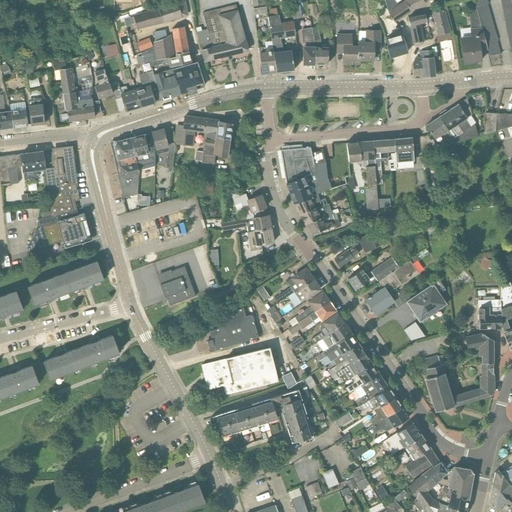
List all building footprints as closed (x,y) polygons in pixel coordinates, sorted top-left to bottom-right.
[(187,14),(187,13),(185,0),(159,9),(144,14),(140,15),(140,14),(134,17),(137,28),(147,26),(182,17),(187,14)] [(411,11),(405,1),(399,5),(398,3),(396,4),(393,0),(384,0),(385,3),(388,12),(394,21),(410,11),(411,11)] [(428,0),(405,0),(406,1),(405,1),(411,11),(428,0)] [(483,6),(477,8),(478,13),(489,10),(487,4),(483,6)] [(204,61),(248,50),(245,39),(236,5),(203,13),(207,29),(197,32),(201,50),(204,61)] [(478,13),(477,8),(477,7),(468,9),(471,30),(472,37),(461,38),(464,63),(481,61),(479,43),(486,43),(485,37),(483,31),(482,25),(480,19),(478,13)] [(258,16),(267,15),(266,8),(257,9),(258,16)] [(433,12),(439,35),(450,32),(444,9),(433,12)] [(491,16),(489,10),(478,13),(480,19),(491,16)] [(413,44),(423,41),(419,23),(427,21),(425,14),(415,16),(408,18),(410,26),(409,26),(413,44)] [(296,35),(293,21),(280,23),(279,15),(268,16),(272,46),(281,44),(280,39),(285,38),(285,37),(296,35)] [(492,22),(491,16),(480,19),(482,25),(492,22)] [(494,28),(492,22),(482,25),(483,31),(494,28)] [(177,54),(188,50),(185,37),(184,27),(172,29),(177,54)] [(315,64),(328,64),(328,47),(320,47),(321,46),(318,27),(312,28),(315,47),(315,64)] [(304,64),(315,64),(315,47),(312,28),(303,29),(305,47),(304,47),(304,64)] [(496,34),(494,28),(483,31),(485,37),(496,34)] [(358,60),(359,60),(374,60),(374,46),(380,46),(381,31),(366,31),(366,42),(358,42),(358,46),(359,46),(358,60)] [(359,46),(358,46),(352,46),(352,34),(337,34),(337,49),(343,49),(343,64),(359,64),(359,60),(358,60),(359,46)] [(387,55),(408,52),(405,40),(401,34),(386,39),(388,45),(386,46),(387,55)] [(485,37),(486,43),(497,41),(498,41),(496,34),(485,37)] [(157,60),(168,58),(174,56),(170,36),(167,37),(157,42),(156,42),(155,45),(155,47),(157,60)] [(497,41),(486,43),(488,49),(498,47),(497,41)] [(108,45),(110,55),(121,52),(119,43),(108,45)] [(145,63),(150,62),(157,60),(155,47),(143,52),(145,63)] [(273,47),(266,48),(266,47),(259,48),(262,74),(276,72),(274,53),(273,47)] [(498,47),(488,49),(490,56),(500,54),(498,47)] [(178,65),(191,61),(188,50),(177,54),(178,56),(168,59),(168,58),(157,60),(150,62),(151,66),(158,64),(158,65),(163,64),(164,67),(169,65),(169,67),(178,65)] [(424,77),(435,76),(433,57),(432,50),(424,51),(421,51),(420,51),(420,52),(420,58),(414,59),(415,60),(413,63),(412,63),(413,74),(424,74),(424,77)] [(276,72),(294,70),(292,51),(274,53),(276,72)] [(75,92),(74,83),(72,69),(72,68),(65,68),(64,60),(52,58),(53,68),(56,70),(59,69),(63,93),(75,92)] [(197,63),(173,70),(181,94),(188,92),(188,95),(197,92),(196,90),(204,87),(197,63)] [(7,64),(0,66),(0,67),(4,77),(11,74),(7,64)] [(92,84),(89,65),(72,69),(74,83),(75,92),(78,109),(67,111),(68,121),(95,117),(94,114),(93,102),(92,98),(92,84)] [(98,98),(113,93),(109,83),(104,69),(103,65),(100,66),(101,70),(95,72),(99,85),(95,87),(98,98)] [(162,100),(181,94),(173,70),(173,69),(172,69),(153,75),(162,100)] [(162,100),(153,75),(152,71),(139,75),(142,84),(135,86),(136,90),(141,106),(162,100)] [(126,86),(120,88),(118,80),(109,83),(113,93),(115,100),(122,98),(126,111),(141,106),(136,90),(128,92),(126,86)] [(3,95),(1,95),(0,90),(0,122),(1,129),(13,127),(11,111),(2,113),(1,109),(5,109),(3,95)] [(75,92),(63,93),(66,111),(67,111),(78,109),(75,92)] [(511,126),(511,93),(509,101),(511,101),(511,114),(496,113),(495,131),(511,126)] [(471,126),(466,118),(471,115),(467,99),(458,104),(439,117),(448,130),(456,143),(468,139),(478,137),(474,124),(473,125),(471,126)] [(99,101),(93,102),(94,114),(101,113),(99,101)] [(31,125),(45,123),(42,104),(29,106),(31,125)] [(28,125),(26,109),(11,111),(13,127),(28,125)] [(495,131),(496,113),(486,113),(484,135),(495,131)] [(206,119),(186,116),(185,116),(181,145),(193,147),(196,129),(206,131),(204,145),(215,147),(217,137),(219,122),(206,119)] [(435,139),(448,130),(439,117),(426,125),(435,139)] [(230,139),(232,127),(232,124),(219,122),(217,137),(230,139)] [(174,143),(168,144),(164,130),(151,133),(156,149),(157,154),(168,151),(166,167),(173,168),(175,148),(174,143)] [(144,135),(131,138),(136,159),(139,170),(148,168),(147,162),(155,160),(155,150),(151,134),(145,136),(144,135)] [(431,150),(438,148),(433,139),(430,140),(427,136),(419,137),(422,153),(431,150)] [(227,156),(230,139),(217,137),(215,147),(214,153),(227,156)] [(395,150),(395,153),(391,154),(391,160),(388,160),(389,169),(396,168),(396,162),(414,161),(413,158),(413,149),(412,137),(394,139),(395,150)] [(136,159),(131,138),(115,142),(113,146),(117,164),(136,159)] [(376,176),(376,180),(382,180),(382,176),(380,161),(385,161),(388,156),(387,151),(395,150),(394,139),(373,141),(374,159),(375,166),(376,176)] [(374,159),(373,141),(360,142),(361,160),(367,159),(368,166),(375,166),(374,159)] [(347,143),(348,161),(361,160),(360,142),(347,143)] [(203,154),(214,156),(214,153),(215,147),(204,145),(203,152),(203,154)] [(117,164),(113,146),(111,146),(123,198),(134,195),(137,194),(138,176),(139,170),(136,159),(117,164)] [(76,189),(71,150),(71,148),(50,150),(53,168),(45,169),(51,216),(73,211),(71,203),(79,200),(78,189),(76,189)] [(286,183),(305,176),(311,174),(302,148),(281,150),(286,183)] [(23,172),(45,169),(43,151),(20,154),(21,166),(22,166),(23,172)] [(202,162),(203,154),(203,152),(196,151),(195,161),(197,161),(197,163),(202,164),(202,162)] [(16,167),(21,166),(20,154),(0,156),(0,181),(9,180),(10,184),(18,183),(16,167)] [(214,164),(215,156),(214,156),(203,154),(202,162),(213,163),(214,164)] [(212,174),(213,163),(202,162),(202,164),(201,172),(212,174)] [(367,187),(376,186),(376,180),(376,176),(375,166),(368,166),(366,167),(367,187)] [(310,197),(324,191),(320,180),(307,185),(305,176),(286,183),(294,203),(310,197)] [(199,193),(212,195),(214,182),(200,181),(199,193)] [(377,210),(376,186),(367,187),(364,187),(366,211),(377,210)] [(261,195),(248,200),(246,194),(239,196),(238,194),(231,194),(235,205),(237,210),(243,208),(243,209),(247,219),(269,215),(261,195)] [(312,203),(310,198),(310,197),(294,203),(294,204),(299,214),(316,208),(327,204),(325,199),(312,203)] [(378,200),(378,208),(390,207),(390,199),(378,200)] [(332,214),(339,213),(338,209),(331,211),(329,204),(327,205),(327,204),(316,208),(299,214),(305,223),(322,218),(332,214)] [(75,216),(73,211),(51,216),(38,220),(36,227),(34,235),(28,245),(30,251),(63,241),(65,247),(90,240),(84,220),(86,219),(84,214),(75,216)] [(337,219),(334,220),(332,214),(322,218),(305,223),(312,233),(339,225),(337,219)] [(248,232),(271,228),(269,215),(247,219),(221,223),(223,231),(247,227),(248,232)] [(274,242),(271,229),(271,228),(248,232),(249,239),(251,246),(250,246),(251,252),(263,249),(262,244),(274,242)] [(365,253),(381,245),(375,231),(358,239),(365,253)] [(353,258),(353,257),(359,253),(354,246),(348,250),(334,259),(339,267),(353,258)] [(375,314),(393,302),(396,300),(395,298),(391,292),(419,274),(412,263),(418,260),(415,256),(393,272),(392,271),(378,281),(383,288),(366,300),(375,314)] [(392,271),(396,268),(399,267),(392,257),(365,275),(362,269),(348,279),(355,290),(369,280),(371,283),(376,280),(377,281),(378,281),(392,271)] [(491,261),(483,257),(479,267),(487,270),(491,261)] [(103,279),(99,268),(96,261),(28,287),(34,304),(49,299),(50,301),(55,299),(54,297),(83,286),(84,288),(89,286),(88,284),(103,279)] [(195,296),(185,267),(170,272),(174,280),(160,285),(161,287),(162,287),(163,291),(165,295),(164,295),(165,297),(167,296),(168,298),(167,299),(170,306),(195,296)] [(313,279),(306,268),(287,282),(288,284),(285,286),(287,289),(274,299),(277,304),(294,292),(299,288),(313,279)] [(299,288),(294,292),(301,302),(320,289),(313,279),(299,288)] [(438,279),(413,296),(405,302),(419,322),(447,304),(440,293),(445,289),(438,279)] [(509,349),(511,348),(511,329),(510,330),(506,320),(511,317),(511,289),(510,282),(500,284),(500,307),(501,328),(502,328),(509,349)] [(393,302),(397,307),(405,302),(413,296),(408,289),(395,298),(396,300),(393,302)] [(8,314),(22,309),(16,291),(0,296),(0,316),(2,316),(3,318),(8,316),(8,314)] [(315,311),(329,302),(322,292),(309,302),(311,306),(295,317),(298,322),(315,311)] [(501,328),(500,307),(492,307),(491,301),(479,301),(479,314),(479,320),(479,321),(477,322),(478,325),(479,327),(479,328),(487,328),(501,328)] [(322,320),(335,311),(329,302),(315,311),(298,322),(292,327),(288,329),(292,335),(319,316),(322,320)] [(276,311),(273,306),(268,310),(271,315),(276,311)] [(210,353),(258,337),(251,315),(246,317),(243,308),(233,311),(234,315),(225,318),(226,321),(217,324),(218,328),(209,331),(212,340),(207,341),(210,353)] [(330,332),(343,323),(337,314),(324,323),(322,325),(320,326),(320,328),(320,330),(320,331),(321,332),(311,339),(314,344),(322,339),(331,333),(330,332)] [(280,319),(275,323),(279,328),(284,324),(280,319)] [(424,336),(415,322),(405,329),(404,328),(390,338),(398,350),(412,340),(424,336)] [(329,348),(351,333),(343,323),(330,332),(331,333),(322,339),(329,348)] [(339,356),(358,343),(351,333),(329,348),(322,353),(325,357),(327,356),(331,361),(339,356)] [(492,360),(492,340),(483,334),(465,338),(468,350),(479,348),(479,354),(482,354),(482,360),(492,360)] [(57,354),(58,356),(44,361),(50,379),(119,353),(112,335),(98,341),(97,339),(91,341),(92,343),(64,354),(63,352),(57,354)] [(294,350),(300,346),(296,340),(290,344),(294,350)] [(330,376),(365,353),(358,343),(339,356),(343,353),(348,361),(346,362),(344,360),(332,368),(332,369),(328,372),(330,376)] [(278,381),(274,365),(269,347),(225,359),(202,365),(208,389),(224,385),(226,394),(278,381)] [(356,373),(372,364),(365,353),(330,376),(333,380),(338,377),(350,369),(350,368),(352,367),(356,373)] [(435,411),(453,406),(492,394),(492,372),(480,376),(480,389),(451,398),(443,371),(446,370),(442,355),(423,360),(430,377),(425,379),(435,411)] [(349,393),(379,374),(372,364),(356,373),(357,374),(350,378),(353,383),(346,388),(349,393)] [(0,397),(38,383),(32,366),(17,371),(16,369),(11,371),(11,373),(0,377),(0,397)] [(362,403),(388,387),(379,374),(349,393),(361,386),(365,392),(362,394),(364,396),(360,399),(356,401),(359,406),(363,404),(362,403)] [(380,406),(395,397),(388,387),(362,403),(363,404),(359,406),(362,411),(370,406),(373,411),(381,406),(380,406)] [(253,406),(234,412),(233,410),(215,415),(220,432),(239,426),(239,428),(258,423),(257,420),(276,414),(274,407),(282,405),(288,423),(286,424),(292,443),(310,437),(305,419),(307,417),(298,389),(252,404),(253,406)] [(301,390),(303,398),(309,397),(307,389),(301,390)] [(377,423),(402,407),(395,397),(380,406),(381,406),(373,411),(374,411),(377,415),(369,420),(373,425),(377,423)] [(409,418),(403,410),(402,407),(377,423),(373,425),(377,432),(385,427),(388,431),(409,418)] [(412,441),(421,435),(412,423),(390,437),(395,443),(392,445),(391,446),(390,447),(390,448),(390,449),(390,450),(391,451),(393,454),(406,446),(413,441),(412,441)] [(272,435),(279,433),(277,425),(270,427),(272,435)] [(347,434),(342,437),(345,443),(350,439),(347,434)] [(414,460),(431,449),(421,435),(412,441),(413,441),(406,446),(414,460)] [(235,439),(237,447),(243,445),(241,437),(235,439)] [(226,450),(232,448),(230,441),(224,443),(226,450)] [(365,444),(351,453),(355,459),(368,450),(365,444)] [(433,466),(439,462),(431,449),(414,460),(405,466),(413,478),(432,465),(433,466)] [(431,486),(437,482),(443,477),(442,476),(447,473),(439,462),(433,466),(421,476),(428,485),(429,484),(431,486)] [(511,464),(501,473),(511,487),(511,464)] [(361,467),(350,473),(347,475),(349,480),(353,478),(356,483),(366,478),(361,467)] [(443,479),(438,483),(450,489),(456,493),(455,497),(468,500),(473,473),(471,470),(454,467),(449,470),(448,476),(447,479),(443,479)] [(322,474),(328,488),(339,484),(332,469),(322,474)] [(511,487),(501,473),(498,470),(494,472),(492,484),(511,503),(510,504),(511,506),(511,487)] [(427,490),(431,486),(429,484),(428,485),(421,476),(408,487),(416,497),(427,489),(427,490)] [(359,490),(370,485),(366,478),(356,483),(359,490)] [(353,479),(346,482),(349,491),(356,488),(353,479)] [(312,484),(314,490),(316,496),(322,494),(317,482),(312,484)] [(175,511),(204,501),(197,484),(183,489),(182,487),(176,489),(177,491),(149,502),(148,499),(143,501),(144,504),(121,511),(113,511),(114,511),(113,511),(175,511)] [(316,496),(314,490),(312,484),(306,487),(310,498),(316,496)] [(511,511),(511,506),(510,504),(511,503),(492,484),(488,502),(498,511),(503,511),(504,511),(511,511)] [(381,485),(375,490),(382,502),(389,497),(381,485)] [(400,493),(404,498),(407,495),(407,494),(409,492),(406,488),(403,490),(400,493)] [(430,493),(427,490),(427,489),(416,497),(418,500),(413,504),(418,510),(423,506),(432,500),(428,495),(430,493)] [(447,506),(438,504),(435,511),(450,511),(452,507),(465,511),(468,500),(455,497),(456,493),(450,489),(445,498),(449,500),(447,506)] [(394,510),(396,511),(401,508),(397,503),(404,498),(400,493),(388,503),(394,510)] [(291,499),(296,511),(306,511),(301,496),(291,499)] [(423,506),(418,510),(416,511),(435,511),(438,504),(439,503),(432,500),(423,506)] [(394,510),(388,503),(384,507),(387,511),(395,511),(396,511),(394,510)]
